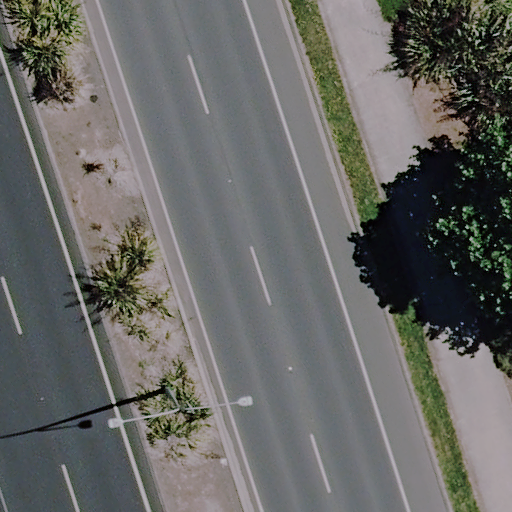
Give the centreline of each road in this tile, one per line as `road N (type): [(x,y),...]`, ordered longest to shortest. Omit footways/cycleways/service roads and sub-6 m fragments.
road 1 (primary): [(166,0),(332,511)]
road 2 (primary): [(71,511),(0,289)]
